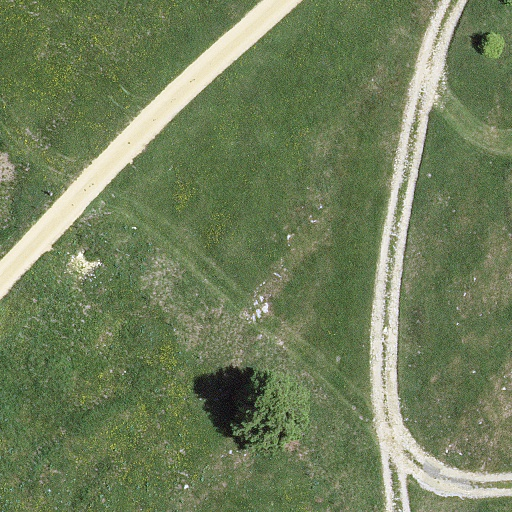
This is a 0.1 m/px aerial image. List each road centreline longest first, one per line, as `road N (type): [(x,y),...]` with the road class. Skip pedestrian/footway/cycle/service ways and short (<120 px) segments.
road 1 (track): [(464,0),(441,51),(387,252),(379,398),(396,511)]
road 2 (track): [(0,270),(268,0)]
road 3 (track): [(385,440),(444,480),(511,481)]
